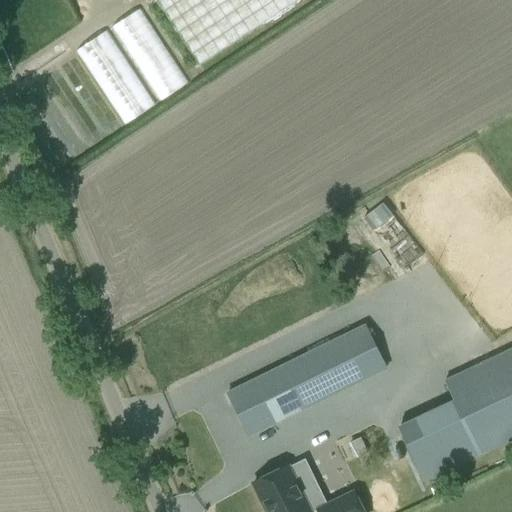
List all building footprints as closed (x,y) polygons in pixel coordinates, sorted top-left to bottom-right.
[(155,0),(198,66),(298,0),(155,0)] [(112,28),(77,48),(121,124),(185,86),(139,9),(111,25),(112,28)] [(70,58),(23,90),(70,160),(104,137),(65,79),(79,71),(70,58)] [(405,268),(425,253),(384,201),(356,223),(389,264),(397,258),(405,268)] [(227,393),(248,436),(385,369),(364,326),(227,393)] [(396,427),(424,482),(479,455),(511,439),(511,349),(444,381),(452,399),(396,427)] [(174,430),(163,394),(132,403),(143,439),(174,430)] [(253,483),(266,511),(309,511),(287,467),(253,483)] [(362,511),(353,493),(317,510),(317,511),(362,511)]
